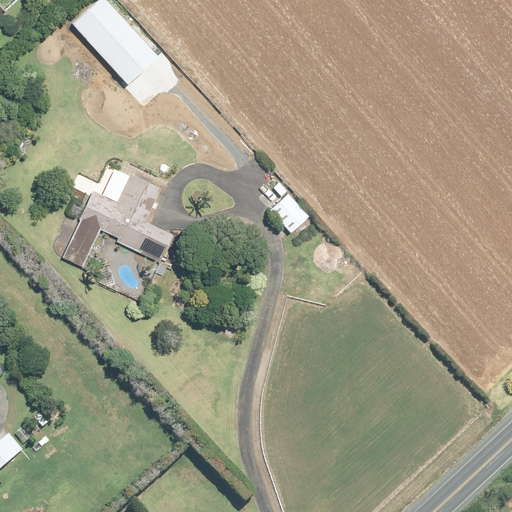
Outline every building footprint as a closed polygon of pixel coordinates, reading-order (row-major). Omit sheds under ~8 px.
[(19,0),(0,0),(0,10),(3,14),(19,0)] [(156,57),(103,0),(99,0),(69,29),(124,87),(156,57)] [(71,190),(89,198),(84,209),(73,204),(67,217),(78,223),(61,258),(82,268),(98,234),(159,262),(172,236),(144,223),(159,190),(109,166),(99,186),(78,176),(71,190)] [(289,197),(293,193),(282,182),(273,190),(282,200),(269,212),(290,234),(307,218),(289,197)] [(0,471),(22,452),(8,436),(0,442),(0,471)]
